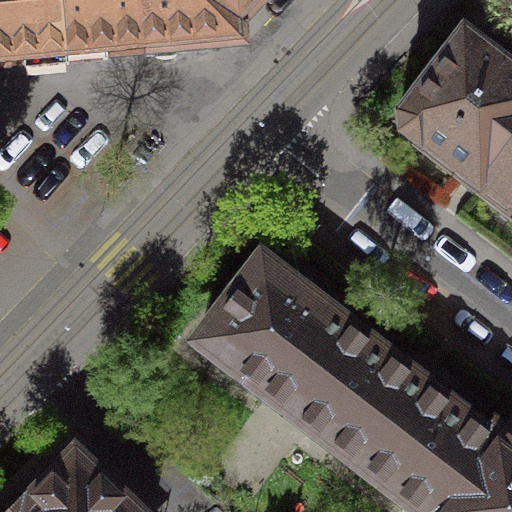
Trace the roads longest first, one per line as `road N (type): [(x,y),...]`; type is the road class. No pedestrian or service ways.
road 1 (tertiary): [(255,124),(24,364)]
road 2 (residential): [(255,124),(511,325)]
road 3 (residential): [(24,364),(185,511)]
road 4 (tertiary): [(374,0),(255,124)]
